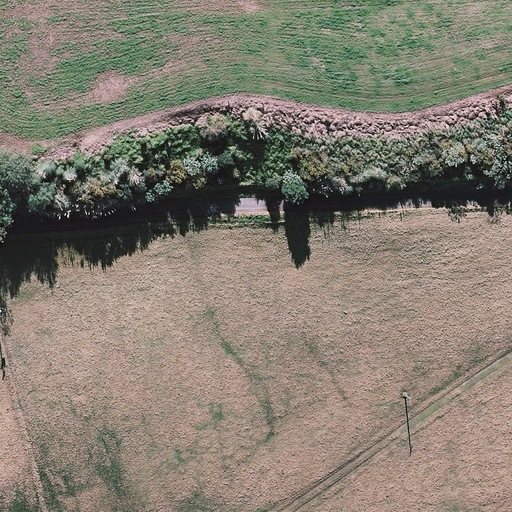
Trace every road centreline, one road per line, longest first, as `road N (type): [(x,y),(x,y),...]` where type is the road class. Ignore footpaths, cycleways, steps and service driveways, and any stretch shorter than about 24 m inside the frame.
road 1 (track): [(511,197),(243,202),(0,227)]
road 2 (track): [(511,361),(295,511)]
